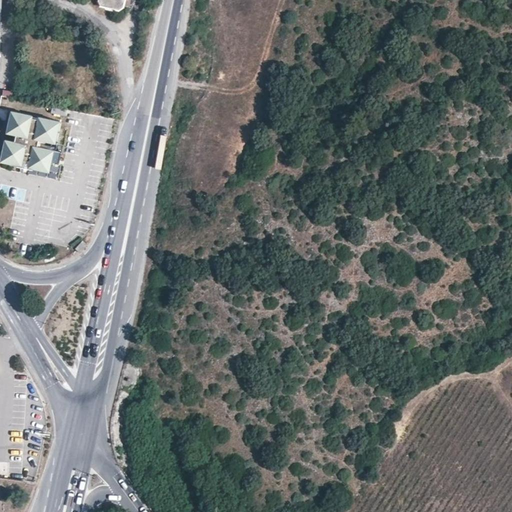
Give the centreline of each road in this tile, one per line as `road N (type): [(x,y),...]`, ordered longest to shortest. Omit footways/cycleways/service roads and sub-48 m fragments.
road 1 (primary): [(174,0),(127,225)]
road 2 (primary): [(127,225),(83,415)]
